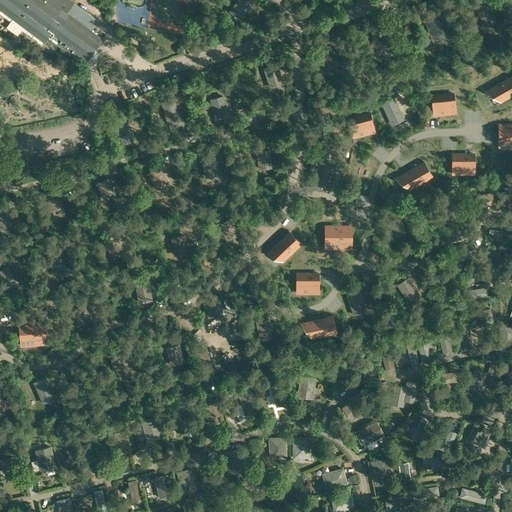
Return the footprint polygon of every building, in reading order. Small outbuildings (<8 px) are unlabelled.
[(84,64),(103,38),(68,12),(74,1),(72,0),(0,0),(0,9),(44,42),(48,37),(84,64)] [(237,0),(229,11),(240,20),(253,3),(249,0),(237,0)] [(498,18),(487,0),(475,7),(485,25),(498,18)] [(446,36),(437,14),(424,19),(432,41),(446,36)] [(390,47),(385,27),(371,31),(376,51),(390,47)] [(340,63),(331,44),(318,50),(327,69),(340,63)] [(284,84),(277,63),(264,68),(270,88),(284,84)] [(511,74),(492,86),(500,101),(511,94),(511,74)] [(453,93),(432,95),(434,109),(445,108),(445,113),(455,112),(453,93)] [(229,116),(223,95),(210,99),(215,119),(229,116)] [(395,97),(382,103),(392,124),(404,119),(395,97)] [(181,120),(174,98),(162,102),(168,124),(181,120)] [(369,112),(349,118),(352,132),(363,129),(364,134),(374,131),(369,112)] [(136,139),(128,121),(115,127),(123,144),(136,139)] [(511,124),(500,125),(500,141),(511,141),(511,124)] [(339,150),(320,145),(310,188),(330,192),(339,150)] [(256,150),(259,169),(273,167),(270,148),(256,150)] [(453,154),(453,168),(464,168),(464,174),(474,174),(474,154),(453,154)] [(205,177),(219,174),(215,156),(202,159),(205,177)] [(423,161),(401,174),(410,188),(432,175),(423,161)] [(159,165),(147,173),(158,189),(170,181),(159,165)] [(104,200),(117,193),(108,177),(96,183),(104,200)] [(50,211),(63,206),(55,187),(42,192),(50,211)] [(497,190),(475,196),(477,203),(499,198),(497,190)] [(463,200),(441,206),(443,214),(465,209),(463,200)] [(0,228),(12,224),(5,202),(0,203),(0,228)] [(399,210),(386,214),(393,237),(407,232),(399,210)] [(218,224),(226,240),(240,234),(230,217),(218,224)] [(325,226),(325,243),(342,243),(342,248),(351,248),(351,226),(325,226)] [(470,226),(448,232),(450,240),(472,235),(470,226)] [(503,230),(489,229),(488,236),(495,236),(495,240),(501,240),(501,237),(502,237),(503,230)] [(288,231),(270,249),(281,261),(300,243),(288,231)] [(103,240),(112,256),(125,249),(115,233),(103,240)] [(171,236),(174,255),(188,253),(185,234),(171,236)] [(475,248),(453,254),(455,262),(477,257),(475,248)] [(48,254),(53,274),(68,270),(61,249),(48,254)] [(511,252),(505,252),(503,266),(509,267),(511,252)] [(8,265),(0,269),(0,280),(4,289),(17,282),(8,265)] [(482,271),(461,275),(462,283),(483,280),(482,271)] [(297,273),(297,288),(307,288),(307,293),(318,293),(318,273),(297,273)] [(408,277),(397,284),(410,304),(421,295),(408,277)] [(136,284),(139,303),(153,300),(149,281),(136,284)] [(485,287),(464,291),(466,299),(487,295),(485,287)] [(353,315),(367,311),(359,288),(346,293),(353,315)] [(217,299),(204,302),(208,318),(221,314),(217,299)] [(71,309),(80,325),(92,318),(84,302),(71,309)] [(490,309),(471,314),(472,321),(492,316),(490,309)] [(332,316),(307,321),(311,337),(335,332),(332,316)] [(259,339),(273,337),(270,318),(256,321),(259,339)] [(44,322),(18,324),(20,340),(36,339),(36,345),(45,344),(44,322)] [(501,346),(511,348),(511,336),(511,327),(503,326),(501,346)] [(468,327),(459,329),(464,349),(472,348),(468,327)] [(447,332),(438,334),(444,355),(453,353),(447,332)] [(425,338),(416,341),(421,361),(430,359),(425,338)] [(414,341),(406,343),(411,366),(419,364),(414,341)] [(171,365),(185,362),(179,344),(166,347),(171,365)] [(389,349),(381,350),(385,371),(394,369),(389,349)] [(122,379),(134,373),(122,352),(110,359),(122,379)] [(371,356),(350,361),(352,369),(364,367),(366,376),(375,375),(371,356)] [(490,363),(487,373),(494,375),(496,365),(490,363)] [(474,368),(469,386),(482,390),(486,372),(474,368)] [(455,371),(437,373),(439,394),(448,393),(447,382),(456,381),(455,371)] [(43,403),(56,398),(47,376),(33,382),(43,403)] [(303,377),(300,397),(314,399),(317,379),(303,377)] [(286,382),(272,386),(277,406),(292,402),(286,382)] [(406,388),(403,401),(414,403),(418,385),(406,383),(405,388),(406,388)] [(394,386),(391,404),(402,407),(403,401),(406,388),(405,388),(394,386)] [(255,391),(240,394),(245,415),(260,411),(255,391)] [(358,394),(342,408),(352,419),(368,405),(358,394)] [(220,399),(205,403),(211,424),(225,420),(220,399)] [(189,406),(174,409),(179,430),(194,426),(189,406)] [(157,415),(143,419),(148,440),(163,436),(157,415)] [(422,418),(411,438),(419,443),(430,422),(422,418)] [(377,421),(359,431),(366,444),(384,434),(377,421)] [(485,449),(494,430),(482,424),(479,430),(473,427),(467,440),(485,449)] [(123,430),(108,433),(113,454),(128,450),(123,430)] [(435,438),(432,446),(449,452),(456,432),(449,430),(444,442),(435,438)] [(81,436),(66,440),(71,459),(86,455),(81,436)] [(285,436),(268,437),(270,458),(286,457),(285,436)] [(293,436),(293,457),(309,458),(309,436),(293,436)] [(324,448),(330,453),(332,451),(334,453),(338,449),(329,441),(324,448)] [(52,445),(37,449),(42,470),(57,466),(52,445)] [(244,447),(229,452),(235,472),(250,467),(244,447)] [(424,455),(422,463),(442,467),(444,459),(424,455)] [(19,476),(13,456),(0,459),(0,468),(8,466),(11,479),(19,476)] [(391,457),(372,461),(375,477),(395,473),(391,457)] [(407,463),(398,464),(401,486),(410,485),(407,463)] [(343,467),(322,473),(327,489),(348,483),(343,467)] [(192,468),(177,471),(182,493),(197,489),(192,468)] [(169,473),(155,477),(160,497),(174,494),(169,473)] [(137,480),(128,482),(134,507),(143,504),(137,480)] [(8,496),(12,493),(7,484),(2,487),(8,496)] [(437,487),(413,491),(414,499),(439,495),(437,487)] [(462,488),(460,497),(484,503),(486,494),(462,488)] [(102,490),(94,492),(98,511),(107,511),(102,490)] [(352,492),(331,496),(334,511),(355,507),(352,492)] [(404,505),(402,495),(384,498),(386,508),(390,508),(391,511),(400,511),(399,506),(404,505)] [(73,511),(70,497),(57,500),(59,511),(73,511)]
